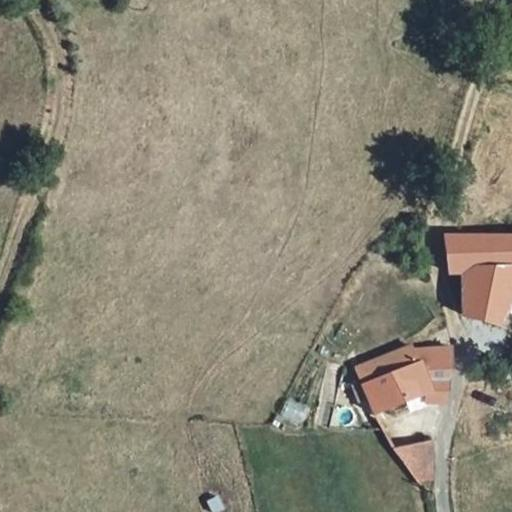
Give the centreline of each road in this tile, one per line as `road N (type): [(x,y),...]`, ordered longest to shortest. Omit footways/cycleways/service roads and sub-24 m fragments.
road 1 (track): [(455,341),(434,279),(431,223),(470,85),(511,15)]
road 2 (track): [(0,296),(59,142),(67,80),(48,22),(31,0)]
road 3 (residential): [(446,511),(455,341)]
